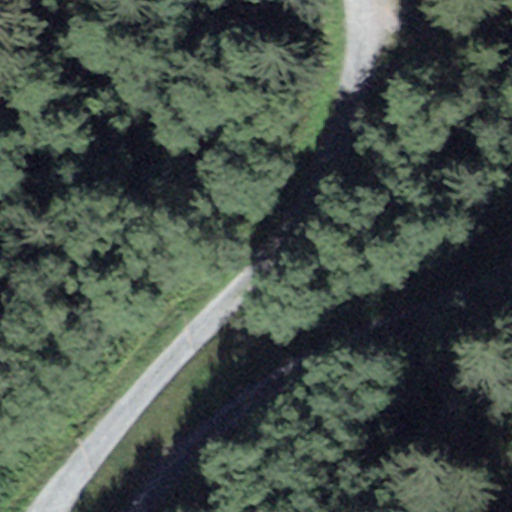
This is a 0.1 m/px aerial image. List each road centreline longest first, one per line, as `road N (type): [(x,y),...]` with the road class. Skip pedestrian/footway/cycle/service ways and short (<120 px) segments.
road 1 (track): [(55,511),(113,428),(286,266),(326,216),(365,64),(367,0)]
road 2 (track): [(511,274),(482,298),(276,385),(173,475),(143,511)]
